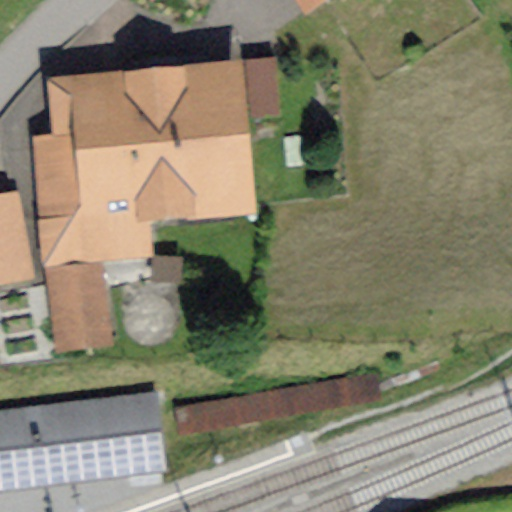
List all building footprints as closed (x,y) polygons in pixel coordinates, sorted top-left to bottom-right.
[(196,97),(194,60),(132,65),(135,102),(113,104),(111,86),(62,89),(67,146),(40,148),(48,251),(148,244),(145,213),(233,206),(225,94),(196,97)] [(278,115),(274,61),(246,63),(250,117),(278,115)] [(0,280),(29,275),(14,201),(0,203),(0,280)] [(186,287),(189,261),(155,258),(152,283),(186,287)] [(97,272),(55,277),(63,344),(105,339),(97,272)] [(382,398),(378,373),(176,407),(181,432),(382,398)] [(0,491),(166,472),(157,392),(0,410),(0,491)]
